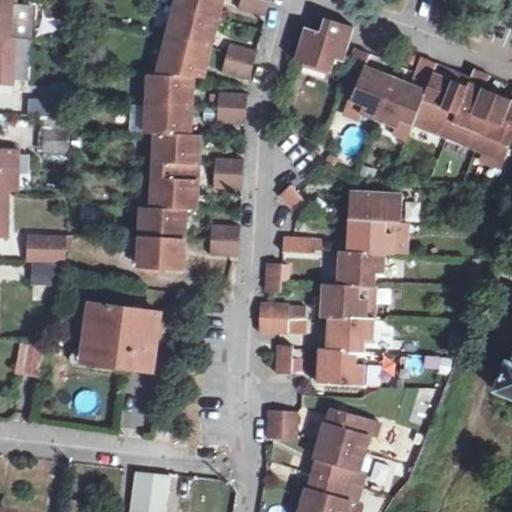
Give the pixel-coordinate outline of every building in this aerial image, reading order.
[(0,0),(0,80),(3,80),(5,38),(11,38),(12,22),(16,22),(16,0),(0,0)] [(229,0),(185,0),(175,38),(181,41),(177,54),(171,54),(164,78),(155,77),(151,134),(161,135),(159,160),(157,186),(155,211),(146,211),(142,267),(184,270),(185,259),(187,224),(188,213),(198,213),(199,202),(202,151),(203,139),(194,138),(195,128),(198,90),(199,81),(206,82),(208,72),(218,40),(228,4),(229,0)] [(276,6),(252,0),(250,0),(248,12),(272,19),(276,6)] [(324,38),(313,35),(309,47),(303,45),(297,64),(332,74),(335,62),(343,64),(352,31),(328,24),(324,38)] [(228,42),(221,72),(251,79),(258,49),(228,42)] [(369,59),(357,54),(348,79),(361,84),(353,105),(364,110),(361,118),(396,131),(398,123),(503,164),(511,141),(511,101),(511,104),(503,124),(475,112),(482,93),(487,79),(474,73),(471,81),(456,76),(452,85),(448,97),(440,94),(445,82),(432,78),(426,95),(407,87),(404,95),(380,86),(383,78),(365,72),(369,59)] [(418,57),(414,80),(428,83),(432,59),(418,57)] [(407,87),(383,78),(380,86),(404,95),(407,87)] [(452,85),(445,82),(440,94),(448,97),(452,85)] [(511,104),(482,93),(475,112),(503,124),(511,104)] [(251,97),(226,95),(224,121),(250,123),(251,97)] [(60,102),(34,101),(34,117),(60,118),(60,102)] [(161,135),(151,134),(149,160),(159,160),(161,135)] [(0,234),(7,235),(8,193),(15,192),(15,174),(20,174),(19,150),(0,149),(0,234)] [(247,166),(222,164),(221,190),(246,192),(247,166)] [(155,211),(157,186),(148,185),(146,211),(155,211)] [(309,209),(291,188),(281,198),(299,218),(309,209)] [(401,197),(349,193),(347,240),(355,240),(354,256),(346,256),(346,266),(338,266),(338,286),(321,286),(320,307),(326,307),(325,318),(332,319),(331,332),(324,332),(323,351),(318,351),(317,373),(322,373),(322,383),(359,384),(360,368),(353,368),(354,353),(361,353),(362,339),(369,339),(370,320),(363,320),(364,302),(357,302),(357,287),(374,288),(375,275),(384,275),(385,256),(392,256),(392,237),(386,236),(386,221),(399,222),(401,197)] [(406,201),(404,219),(418,220),(419,202),(406,201)] [(242,232),(217,231),(216,258),(241,258),(242,232)] [(71,239),(28,237),(27,260),(62,262),(63,250),(70,250),(71,239)] [(311,241),(286,240),(285,252),(310,254),(311,241)] [(355,240),(347,240),(346,256),(354,256),(355,240)] [(282,266),(269,265),(268,293),(281,294),(282,266)] [(32,268),(30,282),(60,285),(61,271),(32,268)] [(53,300),(53,285),(31,285),(31,300),(53,300)] [(287,307),(261,305),(260,332),(285,333),(287,307)] [(94,308),(87,362),(140,368),(153,370),(158,313),(94,308)] [(25,326),(14,371),(41,377),(52,331),(25,326)] [(291,347),(279,346),(278,374),(289,375),(291,347)] [(511,363),(506,361),(494,392),(511,399),(511,363)] [(411,405),(419,418),(435,409),(427,396),(411,405)] [(297,411),(271,410),(269,438),(295,439),(297,411)] [(380,423),(340,412),(336,426),(326,422),(317,459),(326,461),(317,491),(308,488),(300,511),(347,511),(351,502),(357,503),(366,473),(360,471),(370,436),(376,437),(380,423)] [(153,470),(147,511),(165,511),(171,471),(153,470)] [(148,474),(136,473),(130,510),(143,511),(148,474)]
